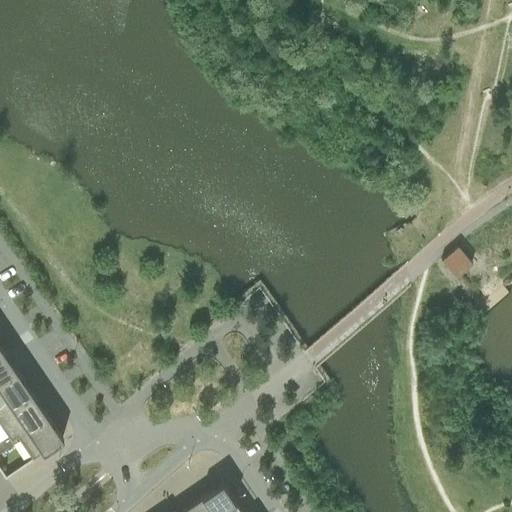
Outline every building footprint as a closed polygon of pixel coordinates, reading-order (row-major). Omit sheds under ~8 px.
[(457,245),(440,259),(455,276),(471,261),(457,245)] [(0,380),(16,370),(0,347),(0,346),(0,380)] [(0,413),(5,410),(31,392),(16,370),(0,380),(0,413)] [(16,436),(21,433),(47,415),(31,392),(5,410),(0,413),(0,424),(3,429),(10,440),(16,436)] [(21,433),(16,436),(29,454),(32,458),(62,437),(47,415),(21,433)] [(0,446),(2,450),(12,444),(7,436),(0,440),(0,446)] [(200,495),(212,511),(242,511),(235,501),(221,481),(200,495)] [(212,511),(200,495),(175,511),(212,511)]
